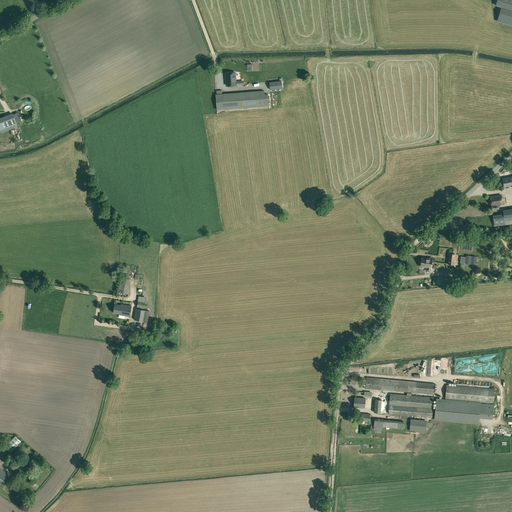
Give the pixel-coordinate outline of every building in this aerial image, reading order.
[(511,25),(511,0),(502,0),(497,21),(511,25)] [(236,85),(235,72),(226,73),(227,86),(236,85)] [(217,109),(265,106),(269,105),(268,94),(264,94),(264,91),(222,95),(222,96),(217,96),(216,97),(217,109)] [(16,120),(14,115),(13,113),(0,117),(0,129),(17,123),(16,120)] [(511,176),(502,178),(503,187),(511,185),(511,176)] [(498,209),(497,205),(502,204),(502,203),(504,203),(504,198),(501,198),(501,195),(490,196),(491,205),(492,210),(498,209)] [(511,208),(503,209),(505,225),(511,223),(511,208)] [(470,257),(470,256),(466,256),(466,257),(461,257),(460,263),(465,263),(465,264),(469,264),(470,263),(471,263),(471,264),(475,265),(476,257),(472,256),(472,258),(470,257)] [(430,271),(431,265),(432,258),(429,258),(422,257),(420,267),(427,268),(427,271),(430,271)] [(121,304),(121,305),(115,304),(113,313),(119,314),(119,315),(129,316),(131,306),(121,304)] [(149,311),(135,309),(133,319),(148,322),(149,311)] [(365,386),(364,388),(433,394),(434,383),(367,377),(366,386),(365,386)] [(492,418),(493,403),(494,389),(446,384),(445,399),(437,398),(435,420),(479,423),(479,417),(492,418)] [(391,413),(392,414),(432,417),(433,397),(390,393),(389,405),(388,414),(391,414),(391,413)] [(365,398),(355,397),(354,407),(364,408),(365,398)] [(374,412),(381,413),(381,410),(385,410),(386,400),(375,399),(374,412)] [(361,421),(369,421),(370,414),(361,413),(361,421)] [(402,429),(403,423),(403,421),(374,418),(373,429),(382,430),(383,427),(402,429)] [(427,421),(411,420),(411,425),(410,429),(426,430),(427,421)] [(5,447),(11,453),(21,442),(15,436),(5,447)] [(10,477),(0,469),(0,483),(3,486),(10,477)] [(14,481),(19,476),(16,473),(11,478),(14,481)]
